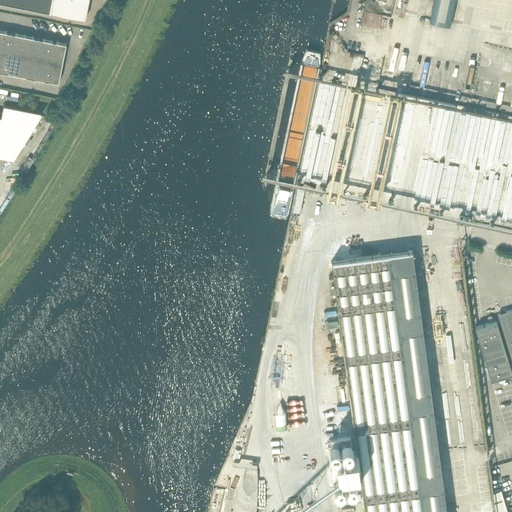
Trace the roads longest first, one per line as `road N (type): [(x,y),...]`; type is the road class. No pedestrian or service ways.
road 1 (track): [(0,263),(58,175),(149,0)]
road 2 (unknown): [(0,84),(45,93),(65,56),(62,45),(0,30)]
